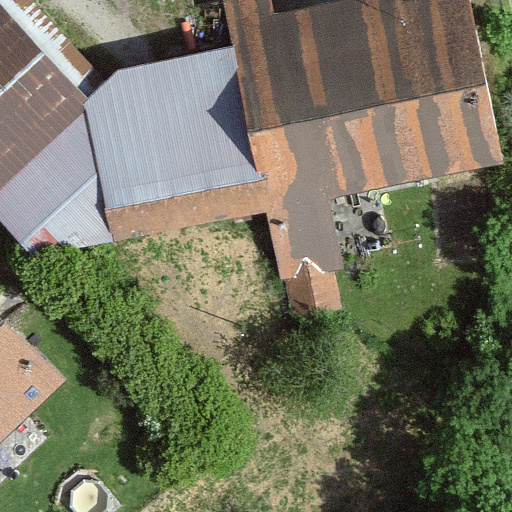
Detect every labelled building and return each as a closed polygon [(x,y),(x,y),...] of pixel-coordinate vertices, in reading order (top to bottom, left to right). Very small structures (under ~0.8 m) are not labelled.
[(0,0),(0,161),(81,91),(0,0)] [(446,0),(210,0),(222,34),(252,197),(275,272),(332,258),(316,191),(483,151),(446,0)] [(252,197),(222,34),(71,62),(81,91),(101,225),(252,197)] [(101,225),(81,91),(0,161),(0,218),(19,249),(101,225)] [(0,314),(0,431),(58,375),(0,314)]
